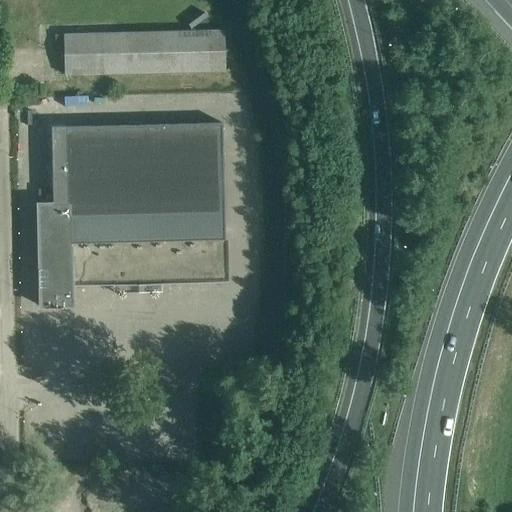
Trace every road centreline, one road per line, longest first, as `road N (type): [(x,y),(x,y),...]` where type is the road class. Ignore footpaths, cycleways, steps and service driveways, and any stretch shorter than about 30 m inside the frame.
road 1 (unknown): [(6,323),(186,332),(233,313),(249,278),(252,147),(237,115),(201,102),(0,110)]
road 2 (motorway): [(353,0),(380,129),(379,288),(346,447),(321,511)]
road 3 (motorway): [(511,200),(446,384),(427,511)]
road 4 (unclassified): [(0,124),(10,413)]
road 5 (unclassified): [(183,411),(10,413)]
